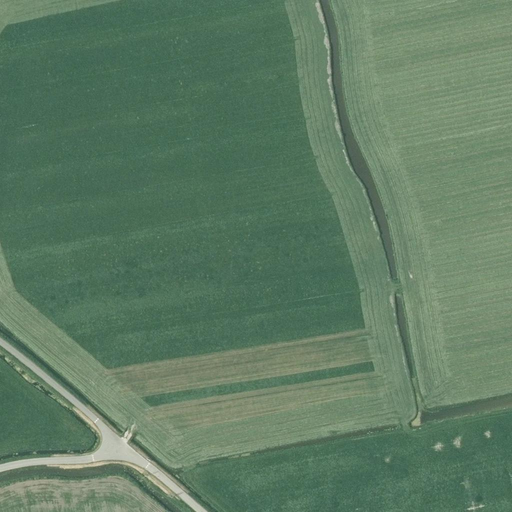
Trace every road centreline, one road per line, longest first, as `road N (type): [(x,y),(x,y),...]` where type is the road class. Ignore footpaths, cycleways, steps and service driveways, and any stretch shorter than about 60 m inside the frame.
road 1 (unclassified): [(119,442),(0,343)]
road 2 (unclassified): [(0,468),(92,458),(119,442)]
